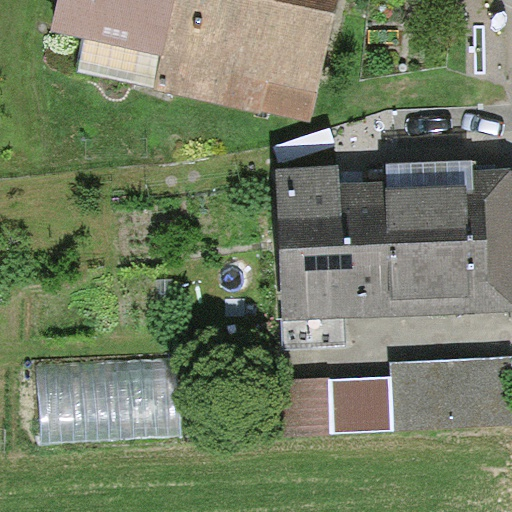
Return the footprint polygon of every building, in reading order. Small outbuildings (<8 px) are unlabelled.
[(149,30),(155,0),(52,0),(51,8),(79,14),(149,30)] [(257,56),(313,68),(329,0),(155,0),(149,30),(163,34),(257,56)] [(149,30),(79,14),(72,51),(155,71),(163,34),(149,30)] [(249,92),(257,56),(163,34),(155,71),(249,92)] [(257,56),(249,92),(305,105),(313,68),(257,56)] [(334,155),(273,157),(277,333),(335,331),(334,283),(474,279),(475,293),(503,292),(511,281),(511,155),(465,157),(466,176),(335,179),(334,155)] [(157,356),(32,361),(36,433),(160,428),(157,356)] [(385,360),(386,369),(387,413),(500,409),(498,356),(385,360)] [(273,418),(387,413),(386,369),(272,374),(273,418)]
